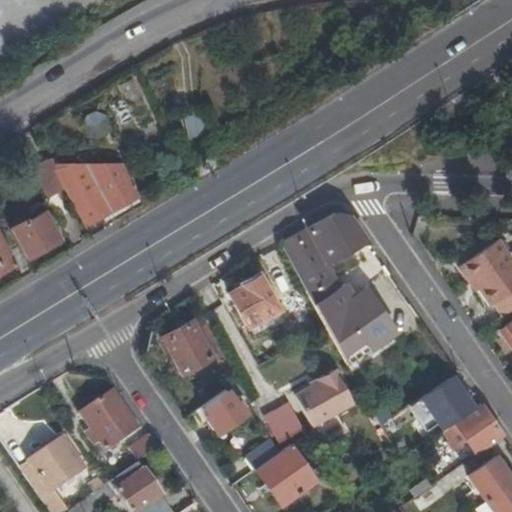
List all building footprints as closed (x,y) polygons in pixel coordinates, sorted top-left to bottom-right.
[(200,112),(183,116),(187,132),(204,128),(200,112)] [(53,169),(54,164),(31,164),(48,194),(63,186),(53,169)] [(138,196),(121,165),(54,164),(53,169),(63,186),(85,224),(138,196)] [(25,218),(8,227),(25,258),(59,239),(43,211),(26,220),(25,218)] [(294,267),(322,319),(353,298),(343,285),(324,298),(319,288),(333,279),(325,263),(356,247),(364,259),(374,252),(350,217),(336,214),(281,244),(294,267)] [(0,239),(0,271),(14,264),(0,239)] [(503,316),(511,309),(511,258),(499,239),(459,266),(469,281),(473,279),(491,306),(494,303),(503,316)] [(281,244),(267,252),(280,275),(294,267),(281,244)] [(365,290),(389,273),(381,263),(358,279),(365,290)] [(240,284),(241,287),(230,294),(247,326),(278,309),(259,274),(240,284)] [(481,290),(473,279),(469,281),(477,293),(481,290)] [(228,379),(235,375),(203,316),(163,338),(182,373),(215,355),(228,379)] [(311,384),(293,394),(310,424),(351,401),(332,367),(308,380),(311,384)] [(431,412),(444,430),(454,423),(477,407),(455,376),(413,405),(422,418),(431,412)] [(237,398),(245,392),(239,382),(204,407),(209,415),(206,418),(217,433),(247,413),(237,398)] [(136,428),(112,392),(80,414),(89,429),(84,432),(93,445),(98,441),(104,450),(136,428)] [(287,400),(261,413),(276,441),(301,428),(287,400)] [(503,437),(481,404),(477,407),(454,423),(477,456),(503,437)] [(158,449),(149,436),(129,449),(138,462),(158,449)] [(62,437),(19,466),(40,497),(83,467),(62,437)] [(255,470),(279,453),(271,440),(244,459),(253,471),(255,470)] [(316,481),(291,445),(279,453),(255,470),(280,506),(316,481)] [(485,501),(511,481),(511,479),(496,457),(468,476),(485,501)] [(136,463),(103,485),(100,487),(106,495),(114,490),(115,492),(129,511),(135,511),(160,496),(143,471),(142,471),(136,463)] [(511,511),(511,481),(485,501),(493,511),(511,511)] [(100,487),(62,511),(84,511),(115,492),(114,490),(106,495),(100,487)]
